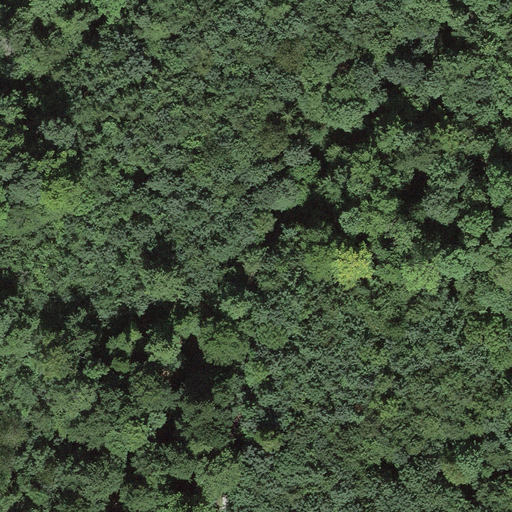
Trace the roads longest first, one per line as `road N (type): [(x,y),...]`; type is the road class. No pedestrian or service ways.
road 1 (track): [(494,0),(367,112),(291,197),(255,263),(230,358),(228,511)]
road 2 (track): [(0,87),(17,82),(117,0)]
